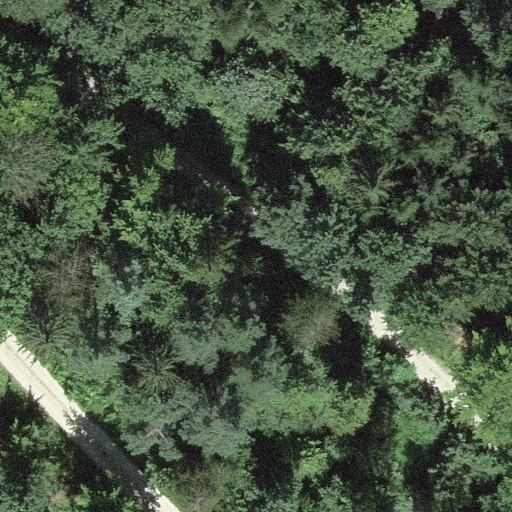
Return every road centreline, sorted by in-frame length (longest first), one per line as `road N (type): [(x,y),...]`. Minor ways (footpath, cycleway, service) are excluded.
road 1 (track): [(0,37),(442,361),(511,434)]
road 2 (track): [(0,336),(161,511)]
